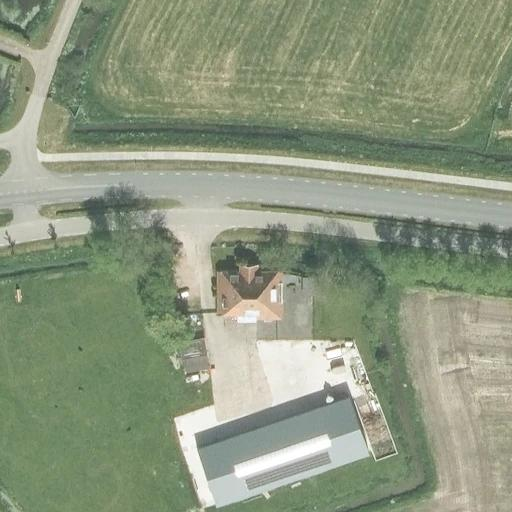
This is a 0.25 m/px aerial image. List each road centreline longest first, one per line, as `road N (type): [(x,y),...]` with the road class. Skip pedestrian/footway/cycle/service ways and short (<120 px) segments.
road 1 (unclassified): [(0,238),(203,218),(511,250)]
road 2 (primary): [(0,195),(203,186),(511,217)]
